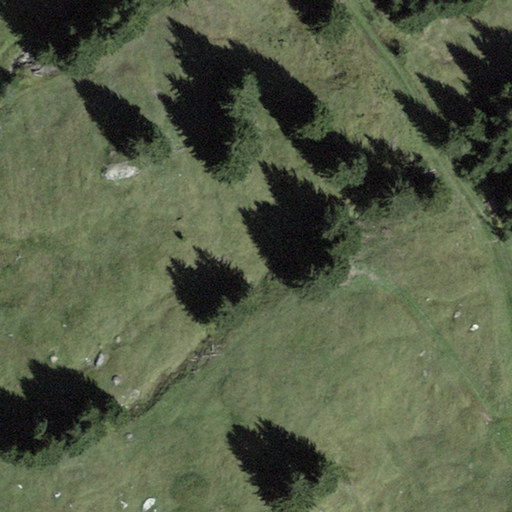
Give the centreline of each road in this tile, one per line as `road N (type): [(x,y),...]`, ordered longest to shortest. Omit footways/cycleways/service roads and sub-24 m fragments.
road 1 (track): [(511,448),(392,297),(355,277),(305,289),(199,385)]
road 2 (track): [(511,302),(455,177)]
